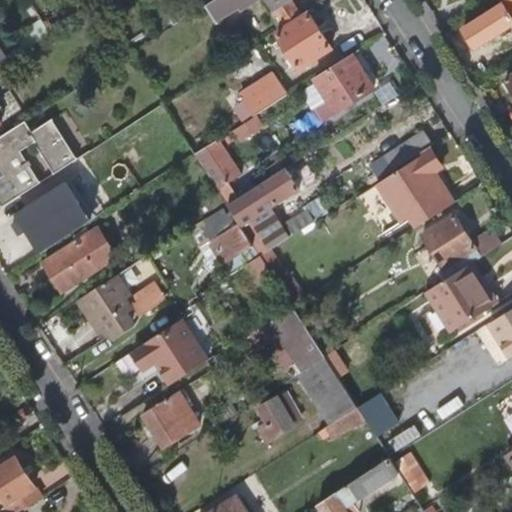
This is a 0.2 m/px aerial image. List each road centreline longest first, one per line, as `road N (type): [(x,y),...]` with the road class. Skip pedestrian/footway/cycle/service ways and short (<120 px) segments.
road 1 (residential): [(0,312),(126,511)]
road 2 (residential): [(395,0),(511,182)]
